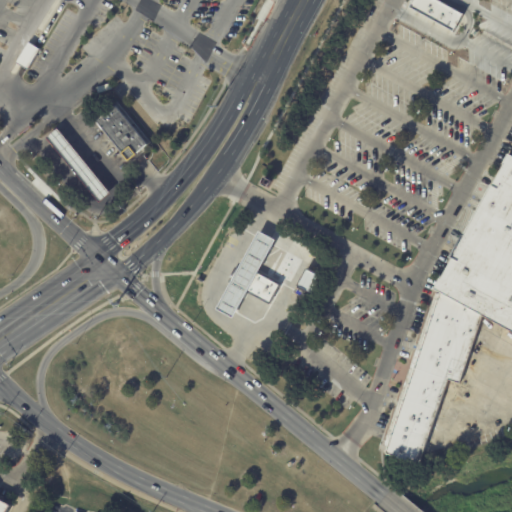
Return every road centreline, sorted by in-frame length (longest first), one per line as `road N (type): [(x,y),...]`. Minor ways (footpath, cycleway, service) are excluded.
road 1 (primary): [(117,278),(206,192),(259,79)]
road 2 (primary): [(0,384),(108,464),(209,511)]
road 3 (primary): [(384,496),(205,351)]
road 4 (primary): [(177,327),(113,312),(55,347),(39,378),(47,424)]
road 5 (primary): [(259,79),(143,218)]
road 6 (primary): [(0,358),(117,278)]
road 7 (primary): [(0,295),(32,268),(38,239),(0,188)]
